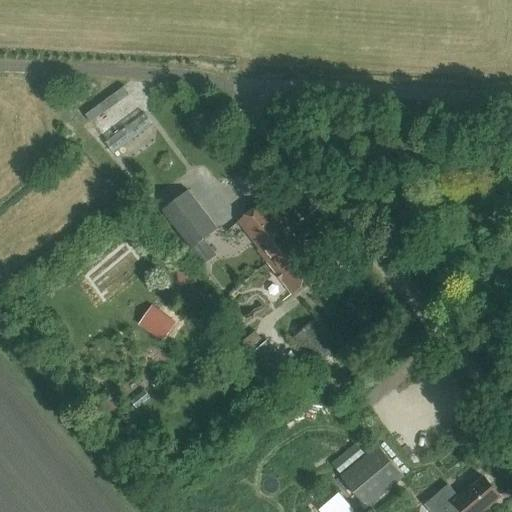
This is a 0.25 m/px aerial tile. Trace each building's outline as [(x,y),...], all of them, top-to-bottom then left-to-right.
[(126,110),(109,120),(115,130),(132,120),(126,110)] [(188,191),(162,211),(203,265),(216,255),(203,239),(217,228),(188,191)] [(240,224),(249,235),(261,250),(259,251),(268,263),(298,240),(294,235),(292,237),(265,204),(240,224)] [(298,240),(268,263),(277,275),(279,274),(284,280),(282,281),(293,294),(322,271),(304,248),(302,250),(298,245),(300,244),(298,240)] [(197,281),(194,266),(177,269),(179,284),(197,281)] [(316,367),(338,348),(301,305),(280,324),(316,367)] [(165,340),(177,322),(154,306),(142,324),(165,340)] [(270,376),(285,363),(267,341),(251,354),(270,376)] [(369,510),(405,478),(379,448),(342,479),(369,510)] [(484,511),(501,499),(484,478),(456,501),(447,490),(429,505),(433,511),(484,511)]
